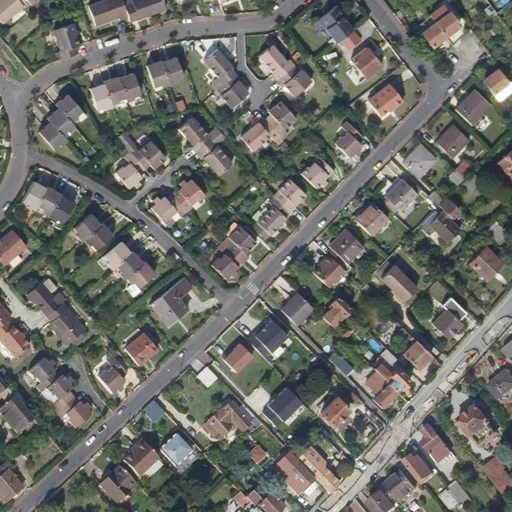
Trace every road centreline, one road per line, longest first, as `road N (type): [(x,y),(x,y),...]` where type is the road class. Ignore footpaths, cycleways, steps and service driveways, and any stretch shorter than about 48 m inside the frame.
road 1 (residential): [(15,98),(48,71),(179,26),(267,21),(292,0)]
road 2 (residential): [(18,511),(234,308)]
road 3 (residential): [(254,288),(444,92)]
road 4 (residential): [(254,288),(398,432)]
road 5 (tertiary): [(398,432),(511,305)]
road 6 (residential): [(126,207),(234,308)]
